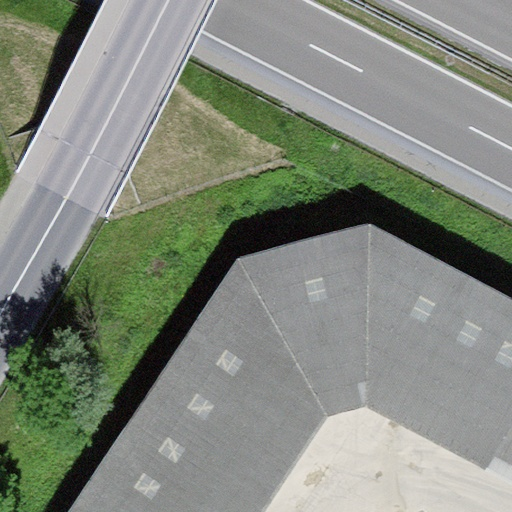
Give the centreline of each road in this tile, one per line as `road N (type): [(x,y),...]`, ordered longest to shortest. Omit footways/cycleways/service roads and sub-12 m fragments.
road 1 (secondary): [(168,0),(0,317)]
road 2 (motorway): [(216,0),(511,151)]
